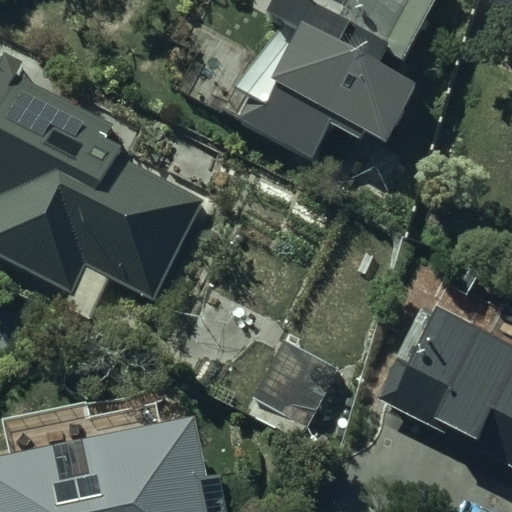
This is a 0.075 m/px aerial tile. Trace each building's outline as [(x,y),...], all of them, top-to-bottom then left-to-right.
[(441,0),(269,0),(275,9),(263,37),(269,40),(237,107),(246,112),(235,134),(315,172),(330,141),(384,167),(414,103),(397,95),(441,0)] [(511,0),(497,0),(489,21),(511,29),(511,0)] [(0,270),(68,299),(62,313),(90,326),(107,287),(154,307),(198,205),(116,170),(119,161),(105,155),(115,131),(9,85),(0,106),(0,270)] [(511,360),(424,319),(381,409),(511,471),(511,360)] [(288,343),(247,424),(300,449),(340,368),(288,343)] [(206,416),(0,458),(0,511),(226,511),(245,507),(234,458),(211,458),(206,416)]
